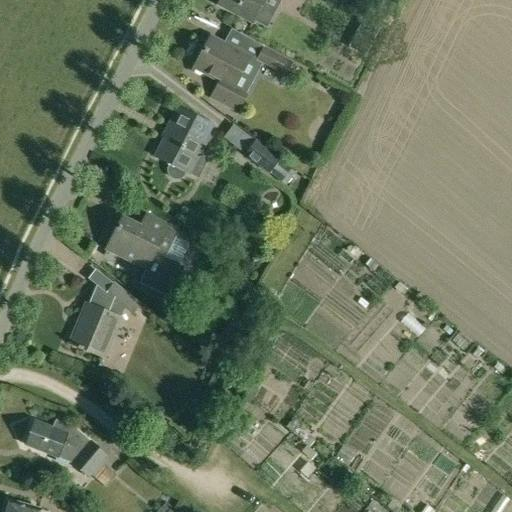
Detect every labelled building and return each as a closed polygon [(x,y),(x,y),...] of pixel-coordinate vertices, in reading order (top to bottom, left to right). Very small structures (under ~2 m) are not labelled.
[(223,0),(220,5),(254,23),(266,0),(223,0)] [(196,69),(224,83),(216,99),(238,110),(247,94),(236,88),(252,57),(213,37),(196,69)] [(259,60),(287,74),(293,62),(265,47),(259,60)] [(164,139),(154,157),(191,175),(199,179),(208,160),(201,156),(206,145),(205,144),(214,126),(177,107),(162,138),(164,139)] [(223,139),(245,155),(244,156),(270,175),(270,174),(286,187),(297,173),(280,160),(255,140),(255,141),(234,125),(223,139)] [(123,217),(107,251),(147,270),(157,251),(167,255),(167,254),(174,258),(186,234),(147,215),(142,226),(123,217)] [(69,343),(106,359),(122,319),(120,318),(124,308),(133,314),(140,305),(115,285),(108,294),(97,286),(89,305),(86,304),(69,343)] [(175,315),(169,322),(185,334),(191,327),(175,315)] [(323,354),(312,366),(321,373),(331,361),(323,354)] [(26,445),(57,457),(57,462),(66,465),(69,462),(72,463),(89,477),(91,475),(101,462),(107,455),(91,441),(90,442),(72,428),(55,421),(53,429),(35,422),(26,445)] [(9,501),(5,511),(39,511),(40,510),(9,501)]
